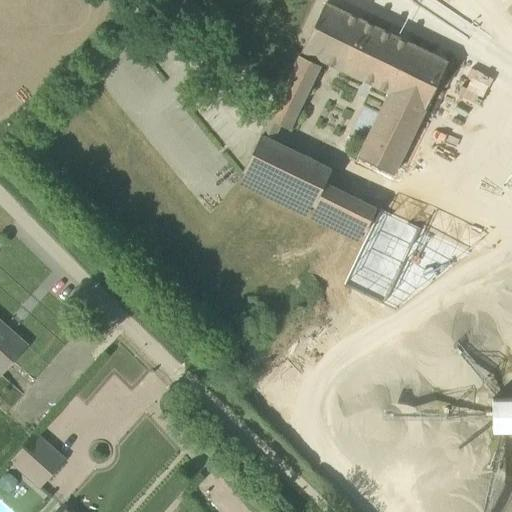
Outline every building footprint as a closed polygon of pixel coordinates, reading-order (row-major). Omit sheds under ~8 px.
[(449,62),(326,3),(303,50),(390,92),(359,157),(395,174),(449,62)] [(300,55),(269,120),(270,121),(270,120),(290,129),(321,65),(300,55)] [(262,133),(244,171),(250,174),(367,230),(378,207),(326,182),(334,167),(332,166),(263,135),(262,133)] [(382,302),(419,227),(380,208),(344,283),(382,302)] [(0,373),(1,374),(27,345),(14,332),(12,335),(0,324),(0,373)] [(511,398),(492,399),(492,430),(511,430),(511,398)] [(35,434),(9,463),(38,489),(64,460),(35,434)] [(18,485),(7,476),(0,484),(0,486),(10,495),(18,485)]
